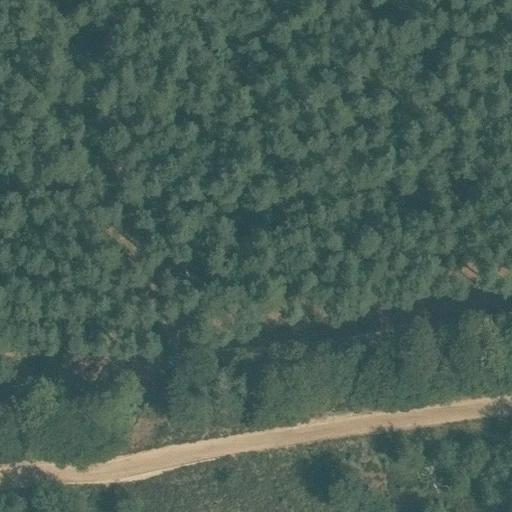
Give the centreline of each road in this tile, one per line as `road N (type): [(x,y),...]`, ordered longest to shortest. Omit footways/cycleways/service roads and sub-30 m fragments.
road 1 (track): [(511,408),(0,483)]
road 2 (track): [(0,403),(511,333)]
road 3 (track): [(61,0),(168,384)]
